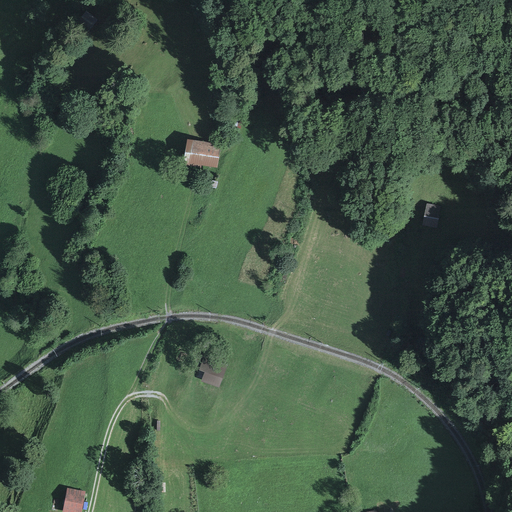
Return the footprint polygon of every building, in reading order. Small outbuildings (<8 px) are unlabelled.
[(86,13),(78,25),(86,31),(95,19),(86,13)] [(210,163),(212,156),(216,157),(218,145),(189,140),(186,159),(210,163)] [(428,204),(424,221),(436,224),(438,212),(437,212),(439,206),(428,204)] [(207,370),(204,379),(217,384),(224,366),(204,358),(201,368),(207,370)] [(66,511),(73,511),(74,510),(80,511),(83,492),(69,490),(65,511),(66,511)]
